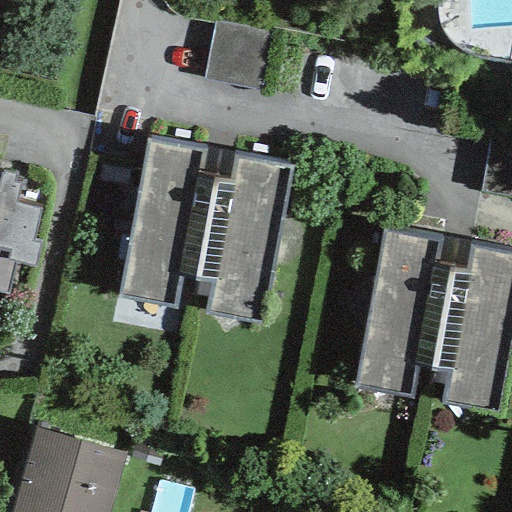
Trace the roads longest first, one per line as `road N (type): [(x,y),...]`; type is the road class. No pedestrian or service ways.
road 1 (residential): [(147,0),(128,90),(436,176),(482,225),(511,238)]
road 2 (residential): [(56,168),(19,367),(0,369)]
